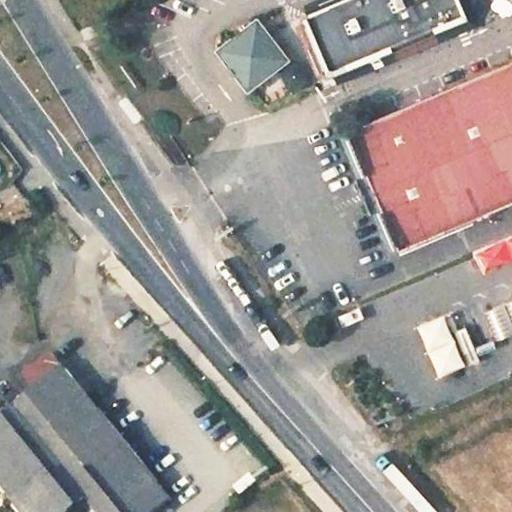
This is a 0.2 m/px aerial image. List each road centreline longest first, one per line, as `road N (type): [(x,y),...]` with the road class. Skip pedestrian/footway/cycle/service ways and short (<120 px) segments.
road 1 (primary): [(199,323),(154,226),(20,0)]
road 2 (primary): [(0,97),(114,239),(199,323)]
road 3 (primary): [(372,511),(199,323)]
road 4 (unknown): [(345,290),(416,383),(432,391),(511,359)]
